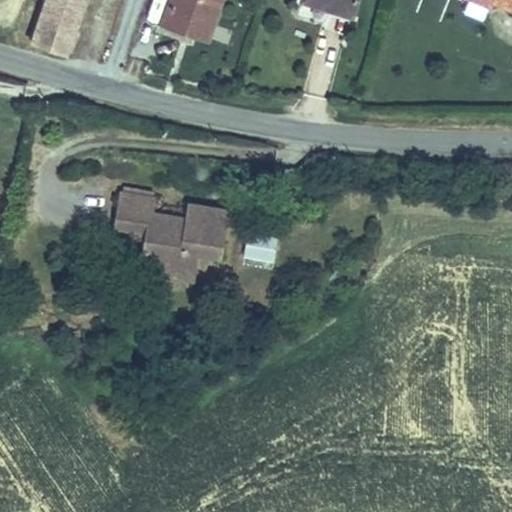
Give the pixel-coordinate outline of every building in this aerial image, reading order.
[(74,29),(84,0),(47,0),(41,18),(74,29)] [(207,39),(220,0),(170,0),(161,27),(168,32),(176,35),(183,35),(184,31),(192,33),(207,39)] [(333,5),(318,0),(305,0),(332,8),(333,5)] [(352,14),(356,0),(318,0),(333,5),(332,8),(352,14)] [(511,0),(464,0),(464,1),(494,13),(496,9),(511,15),(511,0)] [(65,54),(74,29),(41,18),(32,43),(65,54)] [(115,227),(131,230),(147,232),(146,240),(158,242),(164,251),(162,267),(193,272),(197,253),(219,256),(227,211),(190,205),(187,220),(151,214),(154,199),(121,194),(115,227)] [(147,232),(131,230),(130,237),(146,240),(147,232)] [(146,240),(141,270),(193,279),(193,272),(162,267),(164,251),(158,242),(146,240)]
